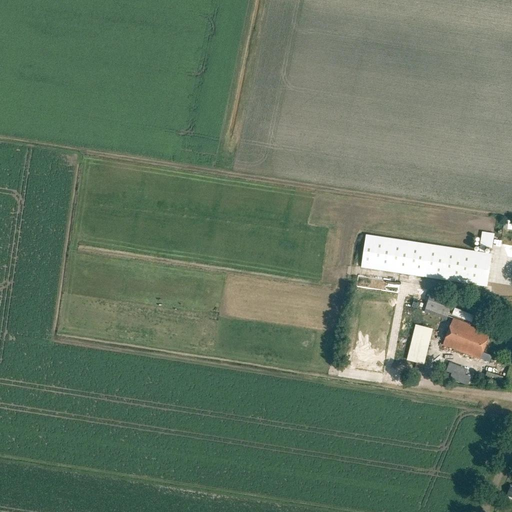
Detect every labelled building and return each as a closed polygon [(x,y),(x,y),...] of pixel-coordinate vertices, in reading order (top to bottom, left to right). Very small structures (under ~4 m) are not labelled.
[(476,246),(494,248),(495,232),(482,231),(482,238),(477,237),(476,246)] [(491,254),(368,235),(363,266),(486,286),(491,254)] [(425,308),(448,316),(454,299),(431,291),(425,308)] [(456,307),(453,314),(472,323),(475,315),(456,307)] [(454,318),(443,344),(480,358),(489,336),(477,331),(478,329),(470,326),(471,324),(454,318)] [(408,359),(427,364),(435,328),(417,324),(408,359)] [(467,369),(450,362),(446,371),(452,373),(450,378),(468,385),(471,377),(465,375),(467,369)]
